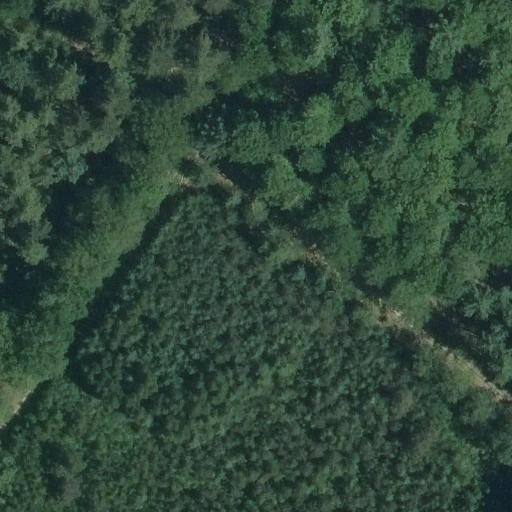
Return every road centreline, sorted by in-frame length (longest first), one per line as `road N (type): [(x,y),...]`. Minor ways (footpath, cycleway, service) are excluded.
road 1 (track): [(0,429),(196,134),(46,0)]
road 2 (track): [(511,413),(196,134)]
road 3 (track): [(237,0),(196,134)]
